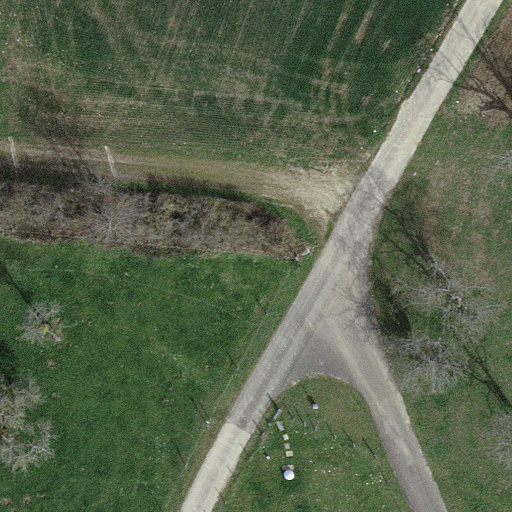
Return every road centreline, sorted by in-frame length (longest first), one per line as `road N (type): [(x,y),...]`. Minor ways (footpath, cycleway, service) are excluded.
road 1 (track): [(427,511),(341,276),(415,108),(482,0)]
road 2 (track): [(193,511),(341,276)]
